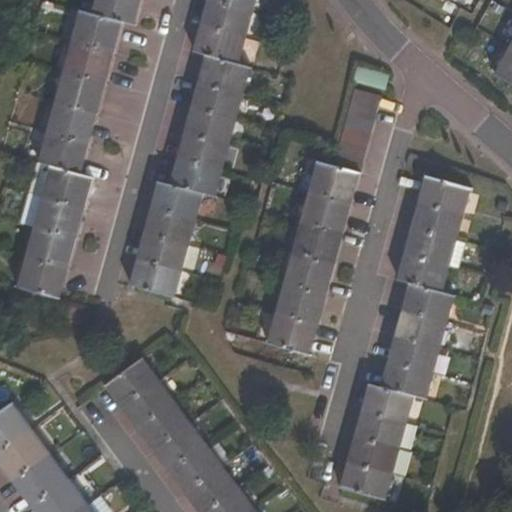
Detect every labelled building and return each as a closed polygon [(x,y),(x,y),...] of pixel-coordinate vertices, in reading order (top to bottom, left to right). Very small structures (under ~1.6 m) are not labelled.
[(138,0),(101,0),(98,16),(120,21),(125,23),(132,25),(138,0)] [(138,0),(132,25),(137,26),(143,0),(138,0)] [(209,0),(203,26),(206,27),(209,15),(214,16),(218,2),(211,0),(209,0)] [(218,0),(218,2),(253,12),(256,0),(218,0)] [(206,27),(246,39),(253,12),(218,2),(214,16),(209,15),(206,27)] [(78,43),(111,53),(120,21),(98,16),(86,12),(78,43)] [(111,53),(116,54),(125,23),(120,21),(111,53)] [(203,37),(206,27),(203,26),(195,52),(203,55),(208,38),(203,37)] [(246,39),(206,27),(203,37),(208,38),(203,55),(207,56),(214,58),(238,65),(246,39)] [(69,75),(103,84),(111,53),(78,43),(69,75)] [(103,84),(108,85),(116,54),(111,53),(103,84)] [(210,72),(214,58),(207,56),(200,83),(204,84),(207,71),(210,72)] [(207,84),(242,95),(249,68),(238,65),(214,58),(210,72),(207,71),(204,84),(207,84)] [(511,59),(502,79),(511,84),(511,59)] [(62,103),(96,112),(103,84),(69,75),(62,103)] [(207,84),(204,84),(200,83),(193,107),(197,108),(200,98),(203,99),(207,84)] [(96,112),(100,114),(108,85),(103,84),(96,112)] [(200,109),(235,119),(242,95),(207,84),(203,99),(200,98),(197,108),(200,109)] [(337,167),(358,173),(362,174),(383,97),(357,90),(337,167)] [(54,133),(87,142),(96,112),(62,103),(54,133)] [(200,109),(197,108),(193,107),(186,134),(189,135),(193,123),(196,124),(200,109)] [(192,136),(228,146),(235,119),(200,109),(196,124),(193,123),(189,135),(192,136)] [(87,142),(92,144),(100,114),(96,112),(87,142)] [(87,142),(54,133),(45,166),(57,169),(79,175),(87,142)] [(178,161),(182,162),(186,149),(189,150),(192,136),(189,135),(186,134),(178,161)] [(182,162),(220,173),(228,146),(192,136),(189,150),(186,149),(182,162)] [(87,142),(79,175),(84,176),(92,144),(87,142)] [(181,178),(178,177),(182,162),(178,161),(172,186),(178,188),(181,178)] [(220,173),(182,162),(178,177),(181,178),(178,188),(203,195),(214,198),(220,173)] [(316,193),(350,202),(358,173),(337,167),(324,165),(316,193)] [(49,200),(82,209),(90,178),(84,176),(79,175),(57,169),(49,200)] [(354,203),(362,174),(358,173),(350,202),(354,203)] [(87,210),(95,179),(90,178),(82,209),(87,210)] [(432,195),(436,180),(427,178),(420,202),(426,204),(428,194),(432,195)] [(429,205),(462,213),(468,189),(436,180),(432,195),(428,194),(426,204),(429,205)] [(160,183),(152,209),(156,210),(160,197),(163,198),(167,185),(160,183)] [(156,210),(196,221),(203,195),(178,188),(172,186),(167,185),(163,198),(160,197),(156,210)] [(308,224),(342,233),(350,202),(316,193),(308,224)] [(41,230),(74,239),(82,209),(49,200),(41,230)] [(342,233),(346,234),(354,203),(350,202),(342,233)] [(420,202),(413,230),(418,231),(421,221),(425,221),(429,205),(426,204),(420,202)] [(422,232),(454,241),(462,213),(429,205),(425,221),(421,221),(418,231),(422,232)] [(74,239),(79,240),(87,210),(82,209),(74,239)] [(152,209),(145,236),(149,237),(153,238),(156,225),(153,223),(156,210),(152,209)] [(153,238),(189,249),(196,221),(156,210),(153,223),(156,225),(153,238)] [(300,256),(333,264),(342,233),(308,224),(300,256)] [(33,260),(66,269),(74,239),(41,230),(33,260)] [(413,230),(406,253),(412,255),(415,245),(418,246),(422,232),(418,231),(413,230)] [(415,256),(448,265),(454,241),(422,232),(418,246),(415,245),(412,255),(415,256)] [(333,264),(337,265),(346,234),(342,233),(333,264)] [(149,237),(145,236),(138,261),(142,262),(146,263),(149,250),(146,249),(149,237)] [(146,263),(182,274),(189,249),(153,238),(149,237),(146,249),(149,250),(146,263)] [(66,269),(71,270),(79,240),(74,239),(66,269)] [(406,253),(398,281),(404,283),(408,269),(411,270),(415,256),(412,255),(406,253)] [(291,285),(325,294),(333,264),(300,256),(291,285)] [(448,265),(415,256),(411,270),(408,269),(404,283),(412,285),(420,287),(440,293),(448,265)] [(66,269),(33,260),(25,290),(58,299),(66,269)] [(138,261),(131,286),(139,288),(142,278),(138,277),(142,262),(138,261)] [(182,274),(146,263),(142,262),(138,277),(142,278),(139,288),(175,299),(182,274)] [(325,294),(330,295),(337,265),(333,264),(325,294)] [(66,269),(58,299),(63,300),(71,270),(66,269)] [(283,316),(317,325),(325,294),(291,285),(283,316)] [(416,301),(420,287),(412,285),(405,311),(409,312),(413,300),(416,301)] [(413,313),(446,322),(453,297),(440,293),(420,287),(416,301),(413,300),(409,312),(413,313)] [(317,325),(321,326),(330,295),(325,294),(317,325)] [(405,311),(398,336),(402,338),(406,326),(409,327),(413,313),(409,312),(405,311)] [(406,339),(439,348),(446,322),(413,313),(409,327),(406,326),(402,338),(406,339)] [(317,325),(283,316),(275,346),(308,355),(317,325)] [(317,325),(308,355),(313,356),(321,326),(317,325)] [(402,338),(398,336),(390,361),(396,363),(399,352),(402,352),(406,339),(402,338)] [(399,364),(432,373),(439,348),(406,339),(402,352),(399,352),(396,363),(399,364)] [(131,402),(159,381),(144,360),(115,381),(122,390),(119,392),(128,405),(131,402)] [(396,363),(390,361),(383,388),(388,390),(391,378),(394,379),(399,364),(396,363)] [(432,373),(399,364),(394,379),(391,378),(388,390),(413,397),(425,400),(432,373)] [(124,407),(128,405),(119,392),(122,390),(115,381),(108,386),(109,387),(124,407)] [(146,423),(175,402),(159,381),(131,402),(139,412),(146,423)] [(372,386),(365,411),(369,412),(372,400),(376,401),(379,387),(372,386)] [(372,412),(406,422),(413,397),(388,390),(383,388),(379,387),(376,401),(372,400),(369,412),(372,412)] [(139,412),(131,402),(128,405),(124,407),(132,417),(140,428),(143,425),(135,415),(139,412)] [(161,444),(190,423),(175,402),(146,423),(154,433),(151,436),(158,447),(161,444)] [(0,450),(2,453),(30,431),(11,407),(0,415),(0,450)] [(369,412),(365,411),(357,437),(362,438),(365,427),(368,427),(372,412),(369,412)] [(365,439),(399,448),(406,422),(372,412),(368,427),(365,427),(362,438),(365,439)] [(158,447),(151,436),(154,433),(146,423),(143,425),(140,428),(155,449),(158,447)] [(177,466),(206,445),(190,423),(161,444),(168,453),(165,455),(174,468),(177,466)] [(30,431),(2,453),(0,454),(10,468),(12,467),(20,478),(49,456),(30,431)] [(365,439),(362,438),(357,437),(350,462),(355,463),(358,451),(361,452),(365,439)] [(358,464),(392,474),(399,448),(365,439),(361,452),(358,451),(355,463),(358,464)] [(174,468),(165,455),(168,453),(161,444),(158,447),(155,449),(170,471),(174,468)] [(194,489),(222,468),(206,445),(177,466),(186,478),(182,480),(191,491),(194,489)] [(18,480),(20,478),(12,467),(10,468),(0,454),(0,463),(14,482),(18,480)] [(49,456),(20,478),(18,480),(28,494),(31,492),(39,503),(68,482),(49,456)] [(358,464),(355,463),(350,462),(343,488),(348,489),(351,478),(354,478),(358,464)] [(392,474),(358,464),(354,478),(351,478),(348,489),(385,500),(392,474)] [(170,471),(187,494),(191,491),(182,480),(186,478),(177,466),(174,468),(170,471)] [(206,511),(209,510),(238,489),(222,468),(194,489),(204,502),(201,505),(205,511),(206,511)] [(36,505),(39,503),(31,492),(28,494),(18,480),(14,482),(33,507),(36,505)] [(68,482),(39,503),(36,505),(41,511),(79,511),(87,506),(68,482)] [(187,494),(198,507),(201,511),(205,511),(201,505),(204,502),(194,489),(191,491),(187,494)] [(253,511),(254,511),(238,489),(209,510),(210,511),(253,511)]
